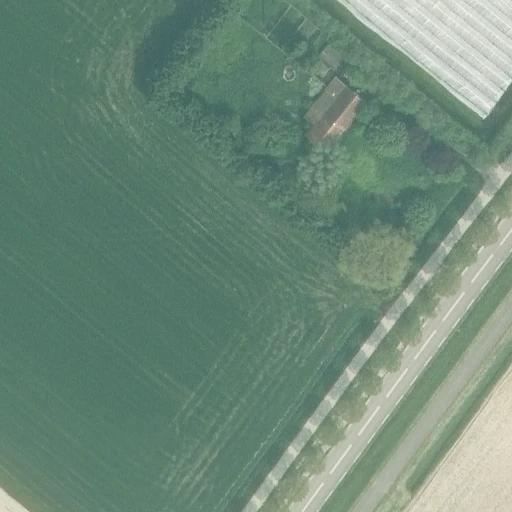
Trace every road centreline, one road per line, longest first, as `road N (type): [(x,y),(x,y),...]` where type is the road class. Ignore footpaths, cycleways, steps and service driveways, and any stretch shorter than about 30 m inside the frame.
road 1 (unclassified): [(246,511),(511,162)]
road 2 (tertiary): [(301,511),(511,233)]
road 3 (unclassified): [(365,511),(511,316)]
